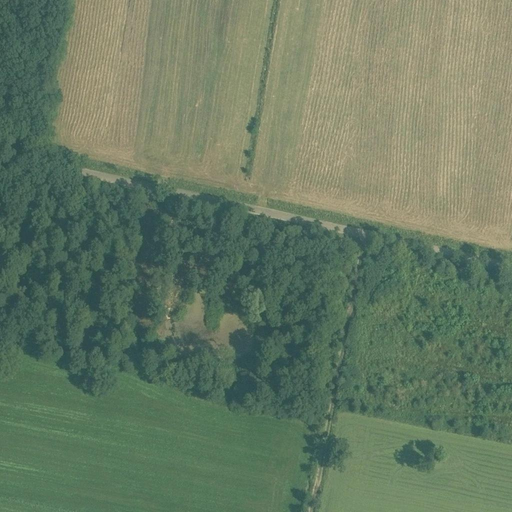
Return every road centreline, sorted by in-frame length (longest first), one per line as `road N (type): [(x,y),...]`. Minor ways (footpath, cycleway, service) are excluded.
road 1 (unclassified): [(511,267),(0,155)]
road 2 (track): [(364,234),(310,511)]
